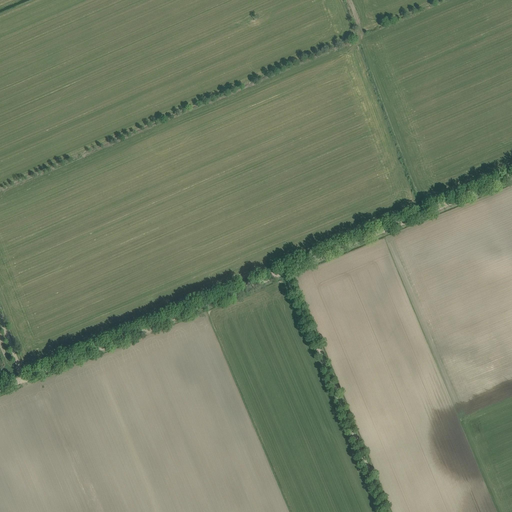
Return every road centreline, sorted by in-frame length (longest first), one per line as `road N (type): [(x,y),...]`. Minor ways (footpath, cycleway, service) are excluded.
road 1 (track): [(285,271),(22,379)]
road 2 (track): [(285,271),(385,511)]
road 3 (track): [(511,177),(285,271)]
